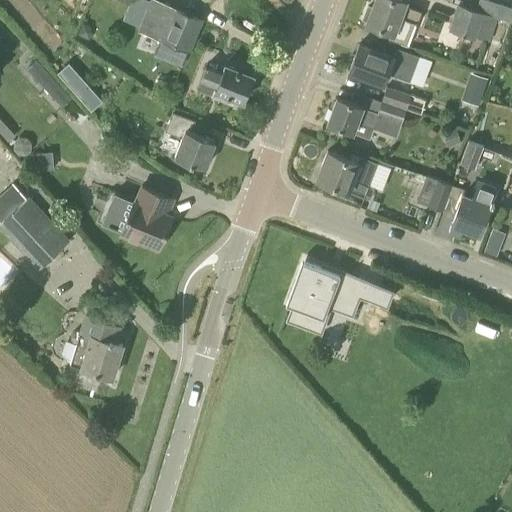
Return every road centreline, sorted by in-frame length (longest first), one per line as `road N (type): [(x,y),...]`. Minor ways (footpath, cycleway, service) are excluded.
road 1 (tertiary): [(155,511),(256,191)]
road 2 (residential): [(511,288),(256,191)]
road 3 (tertiary): [(256,191),(324,0)]
